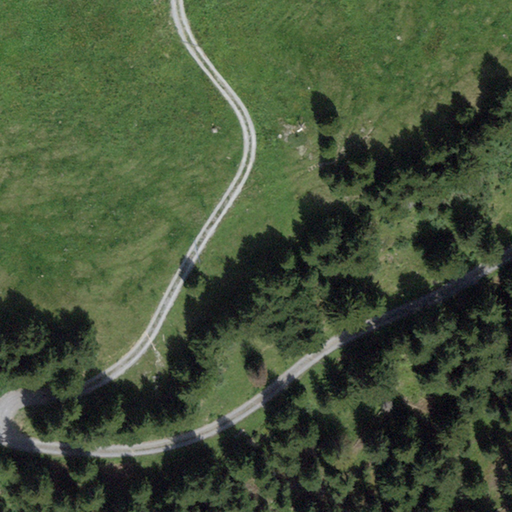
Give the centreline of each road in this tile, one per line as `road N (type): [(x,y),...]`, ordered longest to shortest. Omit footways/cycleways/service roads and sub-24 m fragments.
road 1 (track): [(511,260),(324,350),(277,390),(180,443),(68,451),(0,431)]
road 2 (track): [(0,409),(88,386),(134,357),(244,174),(247,123),(196,52),(177,0)]
